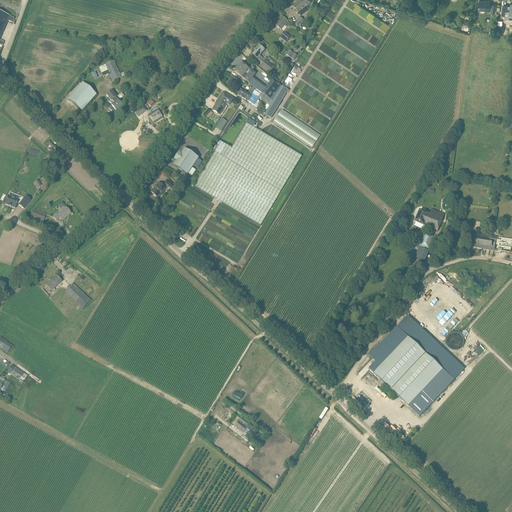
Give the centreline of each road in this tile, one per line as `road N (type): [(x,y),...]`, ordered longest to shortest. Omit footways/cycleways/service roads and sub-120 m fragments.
road 1 (unclassified): [(334,395),(124,197)]
road 2 (tertiary): [(124,197),(280,0)]
road 3 (unclassified): [(334,395),(420,279),(469,257)]
road 4 (unclassified): [(457,511),(334,395)]
road 5 (track): [(0,84),(124,197)]
road 6 (tertiary): [(0,302),(124,197)]
